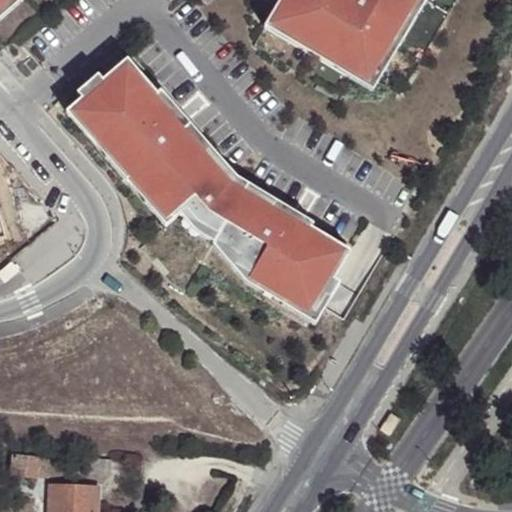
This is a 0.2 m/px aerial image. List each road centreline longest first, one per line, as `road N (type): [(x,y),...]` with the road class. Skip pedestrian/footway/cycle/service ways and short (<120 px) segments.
road 1 (tertiary): [(511,116),(372,350),(367,382)]
road 2 (unclassified): [(90,265),(321,458)]
road 3 (tertiary): [(367,382),(394,363),(511,170)]
road 4 (unclassified): [(0,100),(81,192),(101,228),(90,265)]
